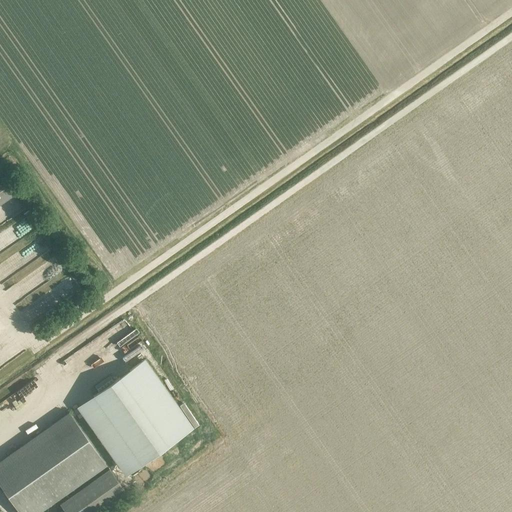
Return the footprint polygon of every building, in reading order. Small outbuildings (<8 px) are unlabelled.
[(0,177),(0,202),(13,193),(1,177),(0,177)] [(18,222),(23,233),(30,230),(25,219),(18,222)] [(31,262),(47,250),(40,240),(23,251),(31,262)] [(8,289),(16,301),(58,274),(51,262),(40,269),(39,268),(8,289)] [(67,275),(59,282),(69,294),(77,288),(67,275)] [(93,396),(141,464),(192,428),(144,360),(114,381),(110,376),(95,387),(99,392),(93,396)] [(69,413),(0,462),(0,484),(19,511),(38,511),(106,464),(69,413)] [(100,511),(126,494),(109,469),(60,504),(65,511),(100,511)]
